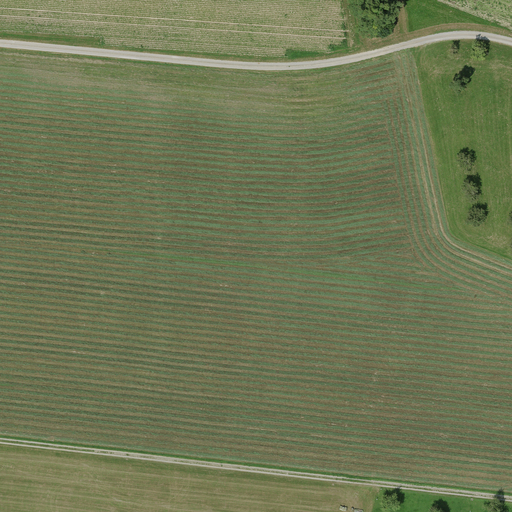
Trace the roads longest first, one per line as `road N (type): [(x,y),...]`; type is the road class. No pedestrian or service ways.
road 1 (track): [(0,51),(269,74),(457,39),(511,53)]
road 2 (track): [(511,498),(0,441)]
